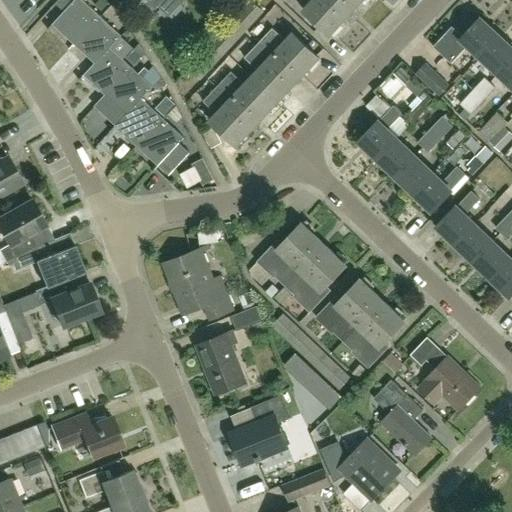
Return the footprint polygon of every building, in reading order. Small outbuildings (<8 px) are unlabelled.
[(99,16),(82,0),(73,0),(52,24),(74,44),(99,16)] [(146,0),(147,1),(148,0),(156,6),(157,5),(169,16),(183,0),(146,0)] [(306,0),(310,3),(304,10),(330,35),(363,0),(306,0)] [(244,9),(256,20),(264,12),(252,1),(244,9)] [(244,9),(236,17),(249,29),(256,20),(244,9)] [(121,35),(120,35),(99,16),(74,44),(94,63),(95,63),(110,47),(121,35)] [(249,29),(236,17),(228,26),(241,38),(249,29)] [(500,36),(482,18),(465,36),(454,25),(434,46),(452,63),(469,45),(481,57),(500,36)] [(241,38),(228,26),(220,34),(233,46),(241,38)] [(217,114),(210,121),(237,146),(320,58),(293,33),(286,41),(272,29),(259,43),(245,58),(258,70),(245,84),(232,72),(218,87),(204,102),(217,114)] [(233,46),(220,34),(212,43),(225,55),(233,46)] [(511,46),(500,36),(481,57),(499,74),(511,60),(511,46)] [(225,55),(212,43),(204,52),(217,63),(225,55)] [(83,75),(84,75),(105,94),(131,66),(110,47),(95,63),(94,63),(83,75)] [(217,63),(204,52),(197,60),(209,72),(217,63)] [(197,60),(191,66),(189,69),(189,70),(201,81),(209,72),(197,60)] [(511,85),(511,60),(499,74),(511,85)] [(450,86),(426,63),(415,74),(439,97),(450,86)] [(141,98),(153,86),(131,66),(105,94),(105,95),(95,106),(116,125),(126,114),(141,98)] [(435,100),(413,78),(401,67),(395,74),(422,100),(406,116),(413,123),(433,101),(435,100)] [(485,77),(473,90),(484,101),(496,88),(491,83),(485,77)] [(465,109),(459,115),(465,120),(466,119),(471,114),(484,101),(473,90),(460,104),(465,109)] [(115,126),(136,146),(162,117),(141,98),(126,114),(116,125),(115,126)] [(402,114),(394,105),(379,121),(379,122),(360,142),(378,160),(398,140),(396,138),(409,125),(400,116),(402,114)] [(443,116),(430,129),(441,140),(454,127),(448,121),(443,116)] [(162,117),(136,146),(158,165),(184,137),(162,117)] [(500,152),(511,139),(511,133),(504,126),(498,133),(487,123),(479,132),(500,152)] [(467,134),(461,128),(447,143),(453,149),(467,134)] [(430,129),(417,142),(424,149),(428,153),(441,140),(430,129)] [(378,160),(396,177),(416,157),(403,144),(398,140),(378,160)] [(1,146),(0,146),(0,194),(22,182),(1,146)] [(482,152),(474,160),(472,158),(465,166),(469,170),(468,172),(472,175),(488,158),(482,152)] [(434,174),(416,157),(396,177),(414,194),(434,174)] [(202,159),(191,164),(202,185),(213,180),(202,159)] [(442,182),(434,174),(414,194),(433,212),(452,192),(451,191),(466,175),(457,166),(442,182)] [(437,228),(456,245),(475,225),(465,215),(480,199),(472,191),(456,207),(457,207),(437,228)] [(32,200),(0,218),(0,228),(9,245),(0,250),(0,251),(4,259),(49,242),(47,238),(51,235),(32,200)] [(511,218),(508,215),(495,228),(501,233),(506,238),(511,231),(511,218)] [(273,278),(314,234),(303,223),(283,244),(278,240),(256,262),(273,278)] [(493,242),(475,225),(456,245),(474,263),(493,242)] [(285,286),(325,244),(314,234),(273,278),(274,279),(276,277),(285,286)] [(49,242),(4,259),(5,261),(8,266),(12,264),(15,270),(36,262),(46,287),(47,288),(80,275),(86,273),(72,239),(66,241),(64,236),(54,240),(49,242)] [(474,263),(492,280),(511,259),(493,242),(474,263)] [(294,298),(336,254),(325,244),(285,286),(294,294),(292,296),(294,298)] [(215,279),(203,250),(208,248),(207,247),(163,264),(182,314),(204,305),(210,320),(233,310),(220,277),(215,279)] [(331,290),(327,286),(347,265),(336,254),(294,298),(310,312),(331,290)] [(511,259),(492,280),(510,298),(511,295),(511,259)] [(46,287),(35,292),(40,305),(51,300),(62,326),(100,311),(88,280),(83,282),(80,275),(47,288),(46,287)] [(333,331),(372,290),(361,279),(341,300),(337,295),(314,318),(331,334),(333,332),(333,331)] [(383,300),(372,290),(333,331),(333,332),(344,342),(383,300)] [(21,312),(40,305),(35,292),(16,299),(21,312)] [(239,296),(245,311),(231,316),(237,331),(246,327),(252,342),(269,335),(263,321),(251,292),(239,296)] [(0,358),(8,355),(4,343),(16,339),(5,312),(2,304),(0,298),(0,358)] [(394,311),(383,300),(344,342),(352,350),(350,352),(353,354),(394,311)] [(391,347),(386,342),(405,322),(394,311),(353,354),(369,369),(391,347)] [(306,358),(318,346),(284,314),(273,327),(306,358)] [(196,346),(215,394),(247,381),(232,344),(237,342),(232,331),(196,346)] [(418,389),(434,405),(443,396),(458,410),(480,388),(448,358),(449,357),(428,337),(411,355),(422,366),(427,361),(436,370),(418,389)] [(318,346),(306,358),(317,369),(329,357),(318,346)] [(283,365),(301,382),(313,370),(295,352),(283,365)] [(403,365),(390,353),(383,361),(396,373),(403,365)] [(329,357),(317,369),(328,380),(340,367),(329,357)] [(340,367),(328,380),(339,390),(351,378),(340,367)] [(382,391),(397,406),(382,422),(416,454),(432,438),(414,421),(424,410),(407,395),(392,380),(382,391)] [(292,397),(298,416),(307,413),(301,394),(292,397)] [(236,430),(230,433),(243,464),(270,454),(288,447),(278,423),(289,419),(280,396),(251,407),(251,408),(257,422),(236,430)] [(123,446),(112,418),(91,426),(86,415),(54,427),(62,448),(86,439),(93,458),(123,446)] [(36,426),(25,430),(33,451),(44,446),(39,432),(36,426)] [(25,430),(13,435),(21,455),(33,451),(25,430)] [(13,435),(1,439),(9,460),(21,455),(13,435)] [(1,439),(0,439),(0,463),(9,460),(1,439)] [(400,471),(368,440),(347,461),(339,442),(322,449),(336,481),(349,476),(373,499),(400,471)] [(324,468),(282,485),(289,503),(331,486),(324,468)] [(86,498),(105,491),(112,506),(143,494),(134,470),(106,481),(102,472),(79,481),(86,498)] [(24,511),(22,506),(16,493),(11,479),(0,483),(0,511),(24,511)] [(149,511),(143,494),(112,506),(113,511),(149,511)]
